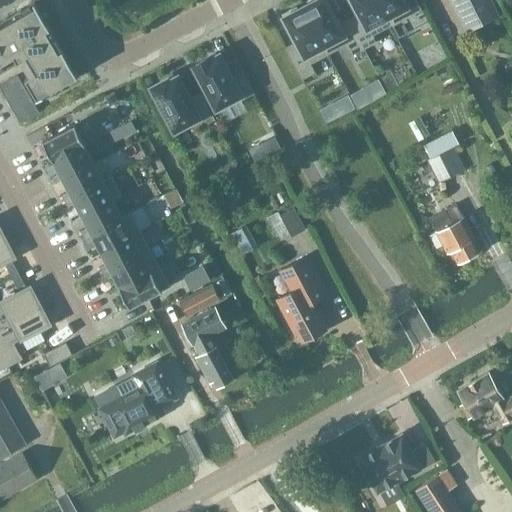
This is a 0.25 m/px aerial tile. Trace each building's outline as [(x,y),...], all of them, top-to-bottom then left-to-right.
[(307,10),(306,11),(329,53),(346,44),(352,55),(365,49),(349,19),(338,25),(324,0),(319,0),(310,5),(312,8),(307,11),(307,10)] [(373,35),(391,26),(377,0),(352,0),(360,14),(349,19),(365,49),(376,42),(373,35)] [(377,0),(391,26),(421,10),(416,0),(377,0)] [(490,0),(454,0),(470,29),(498,15),(490,0)] [(35,2),(0,22),(0,64),(15,56),(18,62),(26,57),(36,73),(25,79),(37,98),(36,98),(37,99),(76,76),(77,77),(78,76),(63,51),(62,50),(50,29),(50,28),(35,2)] [(310,63),(329,53),(306,11),(305,12),(300,15),(298,11),(285,18),(297,42),(286,48),(303,79),(315,72),(310,63)] [(241,100),(254,93),(237,60),(225,66),(220,55),(210,60),(209,58),(194,66),(217,108),(239,96),(241,100)] [(24,85),(18,75),(11,79),(17,89),(24,85)] [(175,130),(198,118),(200,122),(212,115),(201,93),(189,99),(178,77),(169,82),(167,80),(153,88),(175,130)] [(17,89),(11,79),(6,82),(11,92),(14,91),(17,89)] [(358,108),(386,93),(379,79),(351,95),(358,108)] [(0,88),(5,96),(11,92),(6,82),(0,85),(0,88)] [(24,85),(17,89),(14,91),(18,98),(28,92),(24,85)] [(9,103),(18,98),(14,91),(11,92),(5,96),(9,103)] [(22,104),(32,99),(28,92),(18,98),(22,104)] [(114,92),(105,97),(110,106),(119,101),(114,92)] [(13,110),(22,104),(18,98),(9,103),(13,110)] [(22,104),(26,111),(36,106),(32,99),(22,104)] [(17,117),(26,111),(22,104),(13,110),(17,117)] [(335,118),(328,105),(320,109),(327,122),(335,118)] [(26,111),(30,118),(40,112),(36,106),(26,111)] [(17,117),(21,123),(30,118),(26,111),(17,117)] [(421,117),(409,124),(419,141),(431,135),(421,117)] [(131,121),(121,126),(126,136),(136,131),(131,121)] [(53,161),(85,144),(75,125),(42,142),(53,161)] [(275,136),(267,141),(273,152),(281,148),(275,136)] [(60,174),(52,177),(56,184),(63,180),(63,179),(94,163),(85,146),(85,145),(85,144),(53,161),(53,162),(54,162),(60,174)] [(431,159),(429,160),(440,183),(464,170),(453,147),(431,159)] [(414,165),(426,185),(435,180),(423,160),(414,165)] [(103,180),(94,163),(63,179),(63,180),(69,192),(62,195),(65,201),(104,181),(103,180)] [(112,176),(103,180),(104,181),(65,201),(68,207),(75,203),(82,216),(113,199),(114,200),(122,195),(112,176)] [(243,182),(228,190),(234,201),(249,193),(243,182)] [(175,189),(164,195),(171,208),(181,202),(175,189)] [(88,228),(81,231),(84,237),(131,212),(122,216),(114,200),(113,199),(82,216),(88,228)] [(428,219),(446,252),(451,250),(458,262),(481,250),(457,204),(428,219)] [(289,230),(292,237),(306,229),(295,208),(281,215),(289,230)] [(141,230),(131,212),(84,237),(87,243),(94,240),(101,252),(141,230)] [(279,212),(267,218),(277,236),(289,230),(281,215),(279,212)] [(0,240),(10,236),(3,223),(0,224),(0,240)] [(150,248),(141,230),(101,252),(107,264),(100,267),(103,273),(150,248)] [(0,240),(0,264),(15,257),(11,251),(17,248),(10,236),(0,240)] [(160,266),(150,248),(103,273),(106,279),(113,276),(119,287),(119,288),(160,266)] [(292,291),(277,299),(297,336),(300,334),(304,341),(325,330),(322,323),(325,321),(315,301),(329,294),(308,256),(281,270),(292,291)] [(12,278),(19,274),(14,263),(6,267),(12,278)] [(171,286),(160,266),(119,288),(130,308),(171,286)] [(206,272),(196,277),(202,286),(211,281),(206,272)] [(19,274),(12,278),(18,288),(25,285),(19,274)] [(224,279),(213,284),(220,297),(231,292),(224,279)] [(212,284),(180,301),(188,315),(220,299),(212,284)] [(0,326),(45,303),(39,290),(33,293),(30,287),(0,303),(0,326)] [(0,326),(0,349),(9,366),(23,359),(21,355),(14,343),(50,324),(47,319),(52,316),(45,303),(0,326)] [(218,387),(234,379),(216,346),(210,336),(226,327),(215,307),(183,325),(193,345),(195,344),(200,354),(196,357),(210,383),(214,381),(218,387)] [(66,343),(44,354),(50,366),(72,354),(66,343)] [(0,370),(9,366),(0,349),(0,370)] [(138,430),(137,429),(144,425),(145,427),(146,426),(145,423),(163,413),(159,406),(176,397),(158,362),(134,375),(140,388),(122,397),(116,386),(96,397),(102,408),(101,409),(115,436),(125,431),(126,433),(135,429),(136,431),(138,430)] [(489,372),(457,391),(474,418),(494,407),(504,423),(511,418),(511,397),(506,401),(489,372)] [(2,401),(0,401),(0,457),(26,443),(2,401)] [(360,458),(360,457),(358,459),(359,461),(376,491),(377,494),(380,493),(379,492),(420,470),(422,469),(422,468),(435,461),(426,443),(412,451),(403,436),(404,436),(402,434),(400,435),(383,445),(377,448),(360,458)] [(479,450),(468,455),(478,478),(489,473),(479,450)] [(0,499),(37,479),(23,454),(0,466),(0,499)] [(460,511),(437,475),(416,489),(430,511),(460,511)] [(495,478),(484,483),(492,501),(503,496),(495,478)] [(357,499),(356,502),(357,504),(356,505),(360,511),(367,511),(368,511),(362,502),(363,500),(361,498),(359,497),(357,499)] [(491,511),(492,499),(466,499),(466,511),(491,511)]
